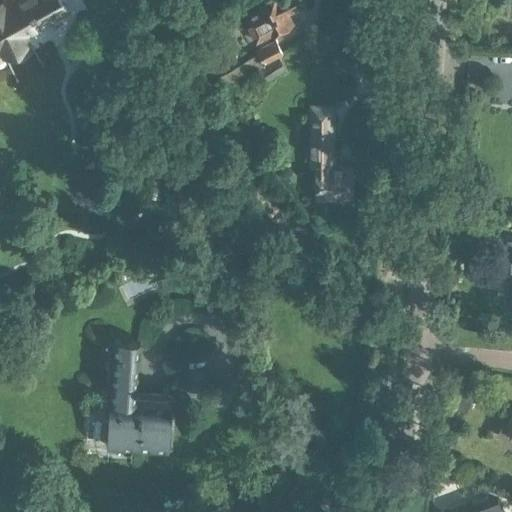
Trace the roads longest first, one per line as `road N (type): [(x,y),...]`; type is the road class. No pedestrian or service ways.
road 1 (residential): [(415,350),(437,0)]
road 2 (residential): [(398,511),(415,350)]
